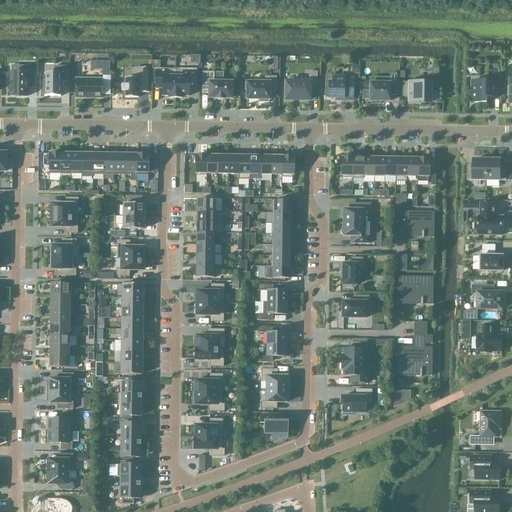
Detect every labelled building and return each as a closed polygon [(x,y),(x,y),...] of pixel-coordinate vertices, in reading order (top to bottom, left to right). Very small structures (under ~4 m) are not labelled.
[(10,72),(9,96),(27,96),(27,88),(28,88),(28,85),(33,85),(33,86),(34,86),(34,66),(21,65),(21,72),(10,72)] [(45,81),(42,81),(42,89),(45,89),(44,96),(59,97),(59,81),(66,81),(67,67),(54,66),(54,73),(45,73),(45,81)] [(124,91),(124,98),(138,98),(138,93),(148,93),(149,68),(137,68),(137,78),(125,78),(124,84),(122,84),(122,91),(124,91)] [(175,69),(155,69),(155,88),(162,88),(162,96),(168,96),(168,98),(175,98),(175,69)] [(195,70),(175,69),(175,98),(182,99),(182,96),(188,97),(188,88),(195,88),(195,70)] [(213,72),(201,72),(201,92),(208,92),(208,98),(215,98),(215,99),(223,99),(223,98),(231,98),(231,91),(233,91),(233,80),(222,80),(222,82),(213,82),(213,72)] [(301,82),(285,82),(285,100),(310,100),(310,86),(316,86),(316,72),(309,72),(309,78),(301,78),(301,82)] [(328,89),(325,89),(325,97),(327,97),(327,99),(344,99),(344,98),(353,98),(353,78),(352,78),(352,80),(344,79),(344,77),(332,76),(332,82),(328,82),(328,89)] [(254,80),(244,80),(244,90),(246,90),(246,99),(258,99),(258,103),(269,103),(269,88),(276,88),(276,77),(264,77),(264,83),(254,83),(254,80)] [(102,80),(75,80),(75,97),(102,97),(102,80)] [(389,83),(369,83),(369,101),(371,101),(371,104),(380,104),(380,101),(389,101),(389,95),(396,95),(396,80),(389,80),(389,83)] [(487,81),(472,81),(472,93),(470,93),(470,101),(472,101),(472,103),(487,103),(487,97),(497,97),(497,83),(487,83),(487,81)] [(430,96),(430,83),(422,83),(402,82),(402,94),(408,94),(408,102),(417,102),(430,103),(431,96),(430,96)] [(0,171),(12,172),(12,160),(6,160),(6,153),(0,152),(0,171)] [(60,154),(49,153),(49,174),(60,174),(60,154)] [(71,154),(60,154),(60,174),(71,174),(71,154)] [(82,154),(71,154),(71,174),(81,175),(81,177),(82,154)] [(92,154),(82,154),(81,177),(92,177),(92,154)] [(103,154),(92,154),(92,177),(92,175),(103,175),(103,154)] [(114,154),(103,154),(103,175),(114,175),(114,154)] [(125,155),(114,154),(114,175),(125,175),(125,155)] [(136,155),(125,155),(125,175),(130,175),(130,179),(135,180),(135,175),(136,155)] [(148,155),(136,155),(135,175),(147,176),(147,173),(153,173),(154,161),(148,161),(148,155)] [(206,156),(195,156),(194,174),(206,174),(206,156)] [(217,156),(206,156),(206,174),(217,174),(217,156)] [(228,156),(217,156),(217,174),(227,174),(228,156)] [(238,156),(228,156),(227,174),(238,175),(238,179),(238,156)] [(249,156),(238,156),(238,179),(249,179),(249,156)] [(260,157),(249,156),(249,179),(249,175),(260,175),(260,157)] [(271,157),(260,157),(260,175),(271,175),(271,157)] [(282,157),(271,157),(271,175),(281,175),(281,178),(282,157)] [(293,157),(282,157),(281,178),(293,178),(293,157)] [(352,158),(341,158),(340,178),(352,179),(352,158)] [(363,158),(352,158),(352,179),(363,179),(363,158)] [(374,158),(363,158),(363,179),(363,176),(373,176),(374,158)] [(384,158),(374,158),(373,176),(384,177),(384,158)] [(395,158),(384,158),(384,177),(394,177),(394,182),(395,182),(395,158)] [(406,159),(395,158),(395,182),(406,182),(406,159)] [(467,166),(467,180),(486,180),(487,158),(480,158),(480,160),(474,160),(474,166),(467,166)] [(493,158),(487,158),(486,180),(506,181),(511,180),(511,166),(506,166),(500,166),(500,160),(493,160),(493,158)] [(417,159),(406,159),(406,182),(406,177),(417,177),(417,159)] [(428,159),(417,159),(417,177),(428,177),(428,159)] [(317,178),(325,178),(324,165),(317,165),(317,178)] [(77,216),(77,198),(65,198),(65,204),(51,204),(51,215),(51,216),(77,216)] [(215,200),(197,200),(197,212),(215,212),(215,200)] [(289,201),(271,201),(271,213),(289,213),(289,201)] [(495,204),(480,203),(480,216),(478,216),(478,235),(503,235),(503,217),(495,217),(495,204)] [(143,204),(123,204),(123,217),(143,217),(143,204)] [(343,218),(343,223),(370,223),(370,210),(343,210),(343,212),(341,212),(341,218),(343,218)] [(433,238),(433,212),(433,213),(397,212),(397,211),(396,237),(397,237),(397,236),(405,237),(405,232),(421,232),(421,238),(423,238),(423,237),(432,237),(432,238),(433,238)] [(215,212),(197,212),(197,222),(215,223),(215,212)] [(289,213),(271,213),(271,224),(289,224),(289,213)] [(77,234),(77,216),(51,216),(51,227),(64,227),(64,233),(77,234)] [(143,217),(123,217),(123,229),(143,229),(143,217)] [(215,223),(197,222),(197,233),(214,233),(215,223)] [(370,223),(343,223),(343,227),(341,227),(341,234),(343,234),(343,236),(351,236),(351,243),(369,243),(370,223)] [(289,224),(271,224),(271,234),(289,235),(289,224)] [(372,225),(371,241),(384,241),(385,225),(372,225)] [(214,233),(197,233),(196,244),(214,244),(214,233)] [(289,235),(271,234),(271,245),(289,245),(289,235)] [(71,258),(72,247),(76,247),(76,240),(64,239),(64,246),(50,245),(50,257),(71,258)] [(117,241),(116,259),(121,259),(143,259),(143,258),(142,258),(142,248),(129,247),(129,241),(117,241)] [(214,244),(196,244),(196,255),(214,255),(214,244)] [(289,245),(271,245),(271,256),(288,256),(289,245)] [(495,245),(482,245),(482,256),(481,256),(481,271),(502,271),(502,269),(504,268),(504,263),(502,262),(502,256),(495,256),(495,245)] [(427,263),(423,263),(423,269),(433,269),(433,253),(427,253),(427,263)] [(214,255),(196,255),(196,266),(214,266),(214,255)] [(288,256),(271,256),(270,266),(270,267),(288,267),(288,256)] [(71,269),(71,258),(50,257),(50,270),(64,270),(63,276),(75,276),(75,269),(71,269)] [(362,258),(350,258),(350,264),(342,264),(342,285),(343,285),(343,287),(351,287),(351,285),(356,285),(356,269),(362,269),(362,258)] [(143,260),(143,259),(121,259),(121,269),(116,269),(116,276),(129,276),(129,270),(142,270),(142,260),(143,260)] [(214,266),(196,266),(196,278),(214,278),(214,266)] [(288,279),(288,267),(270,267),(270,266),(264,266),(264,279),(288,279)] [(432,305),(432,277),(396,277),(396,276),(395,304),(396,304),(404,304),(404,299),(420,299),(420,305),(422,305),(422,304),(431,304),(431,305),(432,305)] [(69,284),(50,284),(50,295),(69,295),(69,284)] [(142,285),(122,284),(122,285),(117,285),(117,296),(122,296),(142,297),(142,285)] [(196,291),(196,303),(222,303),(223,292),(223,285),(210,285),(210,291),(196,291)] [(288,299),(288,291),(270,291),(270,285),(258,285),(258,291),(267,291),(267,302),(267,303),(286,303),(286,299),(288,299)] [(490,286),(472,286),(472,294),(478,294),(478,309),(502,309),(502,305),(504,304),(504,298),(502,297),(502,293),(490,293),(490,286)] [(69,295),(50,295),(50,305),(69,305),(69,295)] [(142,297),(122,296),(122,307),(142,308),(142,297)] [(342,302),(341,318),(365,318),(366,303),(368,303),(368,296),(355,296),(355,302),(342,302)] [(288,315),(288,307),(286,307),(286,303),(267,303),(267,302),(263,302),(262,314),(258,314),(257,320),(269,321),(270,315),(288,315)] [(222,303),(196,303),(195,315),(210,315),(210,322),(223,322),(223,315),(222,315),(222,303)] [(69,305),(50,305),(49,315),(73,316),(73,315),(69,315),(69,305)] [(142,308),(122,307),(121,319),(141,319),(142,308)] [(73,316),(49,315),(49,325),(72,326),(73,316)] [(141,319),(121,319),(121,330),(141,330),(141,319)] [(426,336),(426,322),(413,322),(413,335),(424,335),(424,336),(426,336)] [(72,326),(49,325),(49,336),(72,336),(72,326)] [(269,327),(257,327),(257,333),(266,333),(266,345),(285,345),(285,341),(287,341),(287,333),(269,333),(269,327)] [(478,337),(477,337),(477,350),(479,350),(479,353),(491,353),(491,350),(501,351),(501,337),(492,337),(492,327),(478,327),(478,337)] [(141,330),(121,330),(115,329),(115,334),(121,335),(121,341),(141,341),(141,330)] [(196,348),(218,348),(218,337),(223,337),(223,330),(211,330),(210,336),(196,336),(196,348)] [(72,336),(49,336),(49,346),(69,346),(69,336),(72,336)] [(141,341),(121,341),(121,352),(141,352),(141,341)] [(341,356),(341,363),(368,363),(365,363),(365,351),(366,351),(366,343),(354,343),(354,350),(343,350),(343,356),(341,356)] [(285,345),(266,345),(266,356),(257,356),(257,362),(269,363),(269,357),(287,357),(287,349),(285,349),(285,345)] [(69,346),(49,346),(49,356),(68,356),(69,346)] [(431,376),(431,348),(431,347),(431,348),(406,348),(406,350),(395,349),(395,347),(394,376),(395,376),(395,375),(403,375),(403,369),(419,369),(419,377),(421,377),(421,375),(430,375),(430,376),(431,376)] [(218,348),(196,348),(196,349),(195,349),(195,360),(210,360),(210,367),(223,367),(223,360),(222,360),(222,348),(218,348)] [(141,352),(121,352),(121,363),(141,363),(141,352)] [(68,356),(49,356),(49,367),(68,368),(68,356)] [(141,363),(121,363),(121,375),(141,375),(141,363)] [(368,363),(341,363),(341,370),(343,370),(343,376),(350,376),(350,383),(367,383),(368,363)] [(273,369),(261,369),(260,382),(266,382),(266,389),(286,389),(287,377),(273,376),(273,369)] [(61,379),(49,379),(49,387),(48,387),(48,391),(73,391),(73,373),(61,373),(61,379)] [(195,381),(194,393),(221,393),(221,382),(222,382),(222,375),(209,374),(209,381),(195,381)] [(140,383),(119,383),(119,394),(140,394),(140,383)] [(286,389),(266,389),(266,396),(260,396),(260,409),(272,409),(272,402),(286,402),(286,389)] [(355,397),(340,397),(340,405),(341,405),(341,413),(342,413),(342,415),(353,415),(353,413),(364,413),(364,403),(371,403),(371,390),(355,390),(355,397)] [(73,391),(48,391),(48,395),(49,395),(48,403),(61,403),(61,409),(72,409),(73,391)] [(119,394),(118,393),(118,405),(119,405),(140,405),(140,394),(119,394)] [(221,393),(194,393),(194,405),(209,405),(209,411),(223,412),(223,404),(221,404),(221,393)] [(140,405),(119,405),(119,416),(140,416),(140,405)] [(480,436),(470,436),(470,445),(484,445),(484,437),(497,437),(497,422),(500,423),(500,412),(481,412),(480,436)] [(48,419),(48,431),(72,432),(72,414),(61,413),(61,419),(48,419)] [(277,416),(260,416),(260,423),(264,423),(264,433),(271,433),(274,441),(286,436),(286,422),(277,422),(277,416)] [(222,419),(209,419),(209,426),(195,425),(194,437),(221,438),(221,427),(222,426),(222,419)] [(140,424),(121,424),(121,435),(140,435),(140,428),(140,424)] [(72,432),(48,431),(48,443),(60,443),(60,449),(72,450),(72,432)] [(140,435),(121,435),(121,446),(140,446),(140,439),(140,435)] [(221,438),(194,437),(194,438),(194,449),(209,450),(209,456),(223,456),(223,449),(221,449),(221,438)] [(140,446),(121,446),(120,457),(139,457),(140,450),(140,446)] [(47,468),(47,472),(67,472),(67,465),(72,465),(72,454),(60,454),(60,460),(47,460),(47,463),(46,463),(46,468),(47,468)] [(476,469),(475,480),(499,480),(500,464),(491,463),(491,456),(471,456),(471,469),(476,469)] [(120,465),(117,465),(117,477),(120,477),(120,476),(139,477),(139,465),(132,465),(132,461),(120,461),(120,465)] [(67,472),(47,472),(47,475),(46,475),(46,481),(47,481),(47,484),(60,484),(60,490),(72,490),(72,479),(67,479),(67,472)] [(139,477),(120,476),(120,477),(120,487),(139,487),(139,477)] [(120,487),(118,487),(117,498),(121,498),(121,504),(133,505),(133,498),(139,499),(139,487),(120,487)] [(498,511),(499,498),(491,498),(491,491),(470,491),(470,504),(475,504),(474,511),(498,511)] [(47,499),(47,510),(47,511),(46,511),(72,511),(72,510),(72,509),(72,508),(72,507),(72,506),(71,506),(71,505),(71,504),(70,504),(70,503),(69,503),(69,502),(68,502),(68,501),(67,501),(66,501),(66,500),(65,500),(64,500),(63,499),(62,499),(61,499),(60,499),(59,499),(58,499),(57,499),(54,499),(51,499),(50,499),(47,499)]
